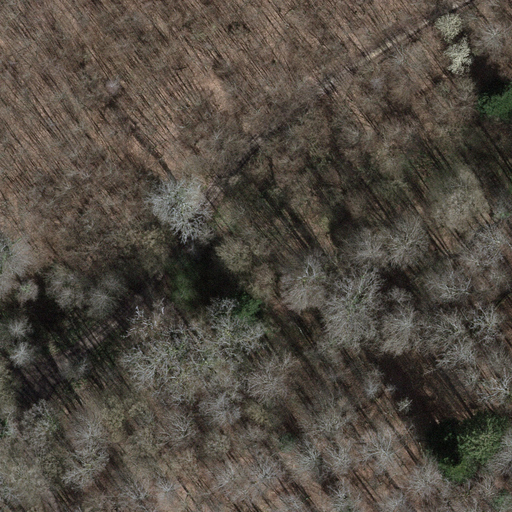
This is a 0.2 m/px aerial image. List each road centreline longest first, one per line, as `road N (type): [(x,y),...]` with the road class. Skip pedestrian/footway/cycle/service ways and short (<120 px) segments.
road 1 (track): [(460,0),(280,120),(227,172),(146,298),(112,328),(27,371)]
road 2 (track): [(59,511),(35,461),(27,371),(0,372)]
